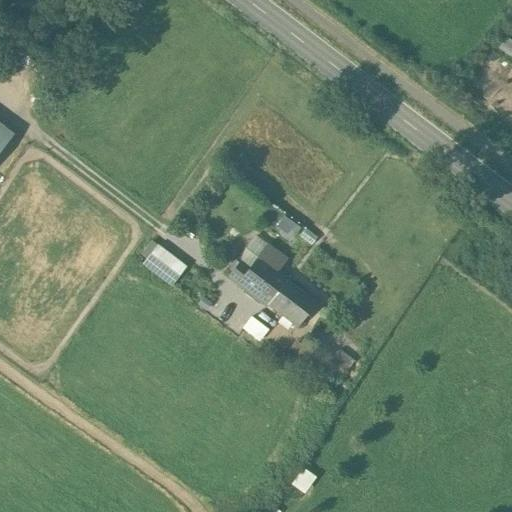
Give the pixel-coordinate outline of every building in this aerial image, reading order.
[(0,129),(0,148),(9,137),(0,129)] [(171,283),(186,263),(156,241),(141,262),(171,283)] [(267,245),(248,269),(240,263),(229,277),(267,305),(268,305),(286,281),(286,280),(276,272),(286,260),(267,245)] [(315,303),(286,281),(268,305),(297,327),(315,303)] [(241,310),(227,299),(219,309),(233,320),(241,310)] [(250,317),(241,310),(233,320),(243,327),(250,317)] [(267,330),(250,317),(243,327),(259,339),(267,330)] [(295,341),(284,356),(307,373),(312,367),(305,361),(311,353),(295,341)] [(338,350),(318,374),(334,387),(353,362),(338,350)]
